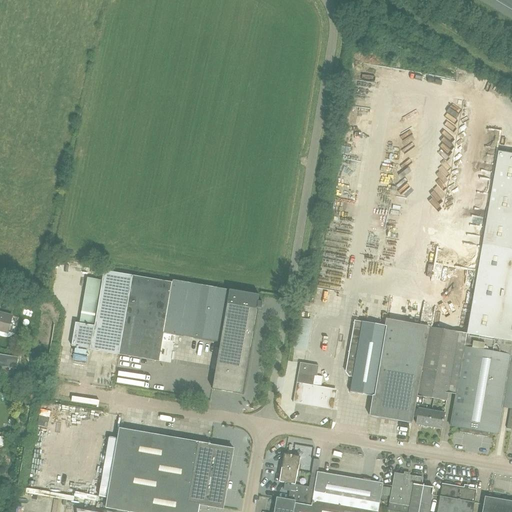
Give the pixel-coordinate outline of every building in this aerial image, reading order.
[(511,153),(499,151),(467,333),(460,372),(456,395),(452,415),(450,427),(460,428),(460,432),(487,437),(488,433),(498,435),(503,408),(510,410),(507,426),(511,427),(511,426),(511,153)] [(76,323),(72,346),(91,350),(119,355),(133,276),(104,271),(95,326),(76,323)] [(133,276),(119,355),(159,362),(164,333),(172,283),(133,276)] [(172,283),(164,333),(221,343),(212,389),(242,395),(250,348),(251,342),(257,309),(261,310),(263,303),(258,302),(259,295),(172,281),(172,283)] [(13,316),(0,312),(0,331),(8,333),(13,316)] [(417,396),(428,327),(386,319),(385,326),(354,321),(345,372),(349,377),(353,378),(350,393),(373,397),(369,416),(412,424),(417,396)] [(460,372),(467,333),(428,327),(417,396),(446,401),(448,394),(456,395),(460,372)] [(0,354),(0,364),(9,366),(9,368),(16,370),(19,358),(0,354)] [(294,397),(293,403),(333,410),(336,393),(331,392),(332,389),(313,386),(315,375),(299,372),(297,382),(297,383),(294,397)] [(429,427),(432,412),(419,410),(416,425),(422,426),(424,427),(425,428),(427,428),(429,427)] [(442,429),(444,414),(432,412),(429,427),(442,429)] [(99,497),(108,499),(106,509),(125,511),(198,511),(200,505),(223,509),(228,478),(225,478),(227,468),(229,469),(233,450),(210,446),(210,444),(120,429),(118,439),(109,437),(99,497)] [(297,471),(300,457),(284,455),(282,468),(297,471)] [(314,460),(311,477),(317,477),(317,473),(320,461),(314,460)] [(294,492),(297,471),(282,468),(280,482),(285,483),(284,490),(294,492)] [(317,477),(313,499),(321,501),(320,508),(341,511),(378,511),(383,484),(317,473),(317,477)] [(423,478),(409,476),(409,474),(405,473),(404,475),(395,474),(390,503),(410,506),(408,511),(429,511),(433,488),(421,486),(423,478)] [(300,504),(299,505),(312,507),(313,499),(317,477),(311,477),(308,494),(301,493),(300,504)] [(472,511),(477,488),(476,488),(476,490),(468,489),(468,487),(465,486),(464,488),(442,484),(443,482),(442,482),(437,511),(472,511)] [(483,508),(482,511),(511,511),(511,502),(485,497),(483,508)] [(341,511),(320,508),(321,501),(313,499),(312,507),(299,505),(300,504),(295,504),(295,501),(277,498),(274,511),(341,511)]
